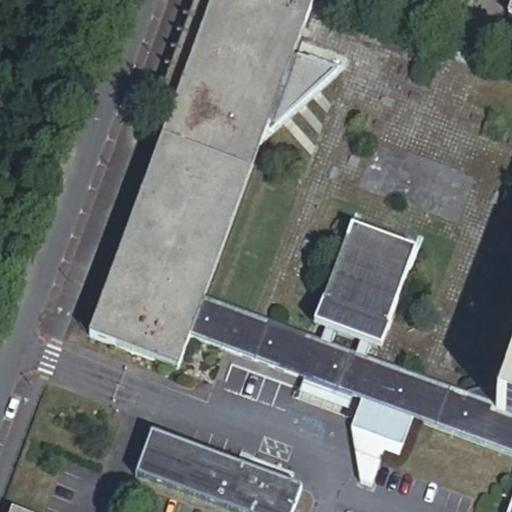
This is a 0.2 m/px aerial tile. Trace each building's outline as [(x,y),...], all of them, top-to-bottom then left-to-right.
[(190,341),(204,305),(262,147),(294,59),(316,0),(215,0),(213,6),(174,112),(90,340),(179,373),(190,341)] [(299,61),(294,59),(262,147),(341,76),(339,75),(342,72),(300,57),(299,61)] [(326,333),(320,348),(365,365),(370,350),(381,354),(418,254),(352,229),(315,329),(326,333)] [(511,419),(497,413),(365,365),(320,348),(204,305),(190,341),(511,460),(511,419)] [(511,419),(511,371),(497,413),(511,419)] [(136,484),(216,511),(293,511),(301,493),(152,438),(136,484)]
